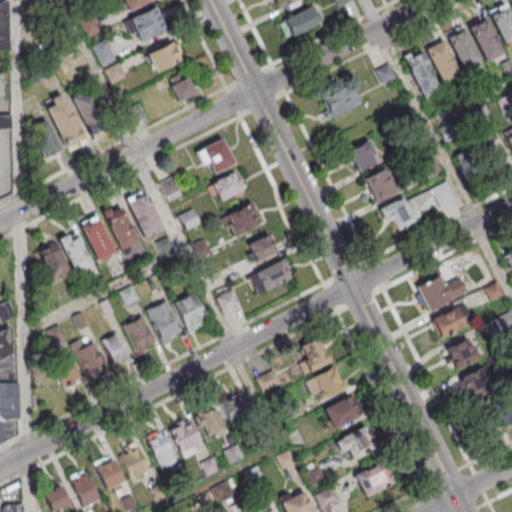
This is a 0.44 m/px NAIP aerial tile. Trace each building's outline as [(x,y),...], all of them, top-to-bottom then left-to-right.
[(149,0),(120,0),(127,12),(149,0)] [(273,0),(277,8),(294,0),(273,0)] [(485,11),(501,42),(511,36),(511,22),(502,2),(485,11)] [(277,23),(284,36),(288,34),(289,36),(321,20),(312,3),(281,19),(282,20),(277,23)] [(137,43),(163,32),(153,8),(127,20),(137,43)] [(0,50),(8,51),(7,10),(0,9),(0,50)] [(465,27),(483,60),(501,51),(483,18),(465,27)] [(444,37),(461,68),(478,60),(461,28),(444,37)] [(423,48),(440,83),(458,75),(441,39),(423,48)] [(145,55),(153,73),(178,61),(170,43),(145,55)] [(403,59),(421,97),(438,89),(420,51),(403,59)] [(497,63),(505,77),(511,72),(511,65),(508,58),(497,63)] [(380,84),(394,77),(388,63),(373,69),(380,84)] [(167,81),(176,101),(193,94),(185,74),(167,81)] [(329,117),(359,102),(350,83),(320,98),(329,117)] [(74,95),(83,136),(101,132),(92,91),(74,95)] [(61,151),(80,145),(63,95),(44,101),(61,151)] [(9,115),(0,114),(0,129),(9,129),(9,115)] [(29,127),(40,160),(58,154),(48,121),(29,127)] [(511,152),(511,127),(501,134),(511,152)] [(479,167),(501,158),(491,133),(450,148),(462,180),(481,172),(479,167)] [(207,164),(212,174),(233,163),(219,138),(194,151),(202,167),(207,164)] [(347,147),(354,170),(376,163),(369,141),(347,147)] [(452,203),(432,147),(414,153),(427,190),(381,206),(390,231),(419,221),(415,210),(433,204),(435,209),(452,203)] [(373,203),(394,193),(382,168),(361,178),(373,203)] [(207,185),(217,204),(244,190),(233,171),(207,185)] [(160,230),(142,191),(124,200),(142,238),(160,230)] [(121,253),(137,245),(117,204),(101,212),(121,253)] [(230,236),(259,229),(254,206),(224,214),(230,236)] [(113,253),(95,216),(77,225),(96,262),(113,253)] [(90,265),(73,231),(56,239),(73,274),(90,265)] [(253,262),(275,252),(267,235),(245,245),(253,262)] [(155,243),(162,255),(171,249),(164,238),(155,243)] [(34,252),(51,282),(68,273),(52,242),(34,252)] [(511,254),(502,259),(511,280),(511,254)] [(252,273),(261,291),(288,278),(278,259),(252,273)] [(464,292),(457,278),(442,286),(438,276),(414,287),(426,311),(464,292)] [(118,292),(125,308),(138,302),(131,286),(118,292)] [(223,312),(238,303),(231,289),(216,298),(223,312)] [(172,302),(186,332),(206,323),(193,293),(172,302)] [(145,310),(161,344),(180,335),(164,301),(145,310)] [(0,305),(0,322),(1,324),(15,317),(7,302),(0,305)] [(457,307),(430,320),(439,339),(466,325),(457,307)] [(121,326),(135,355),(154,345),(140,317),(121,326)] [(0,332),(8,328),(10,355),(0,360),(0,332)] [(111,366),(128,359),(116,333),(99,340),(111,366)] [(471,337),(444,347),(452,369),(479,359),(471,337)] [(303,373),(327,364),(318,339),(293,348),(303,373)] [(81,380),(104,372),(95,344),(49,360),(59,389),(81,381),(81,380)] [(310,379),(332,368),(343,390),(321,401),(310,379)] [(263,394),(277,385),(270,372),(255,381),(263,394)] [(461,403),(498,406),(498,394),(492,393),(493,375),(463,373),(461,403)] [(0,384),(18,384),(19,420),(7,420),(5,421),(3,422),(0,421),(0,384)] [(252,413),(242,392),(220,403),(230,424),(252,413)] [(322,411),(348,398),(358,418),(333,431),(322,411)] [(194,413),(201,438),(220,433),(214,408),(194,413)] [(167,433),(189,422),(200,444),(178,455),(167,433)] [(341,439),(363,428),(374,450),(352,461),(341,439)] [(144,443),(160,470),(176,460),(160,433),(144,443)] [(118,458),(137,449),(148,471),(129,481),(118,458)] [(92,471),(111,461),(122,483),(103,493),(92,471)] [(353,477),(381,463),(392,485),(364,499),(353,477)] [(68,484),(85,475),(98,501),(81,510),(68,484)] [(49,511),(67,503),(58,485),(40,494),(49,511)] [(283,511),(280,504),(302,493),(311,511),(283,511)]
